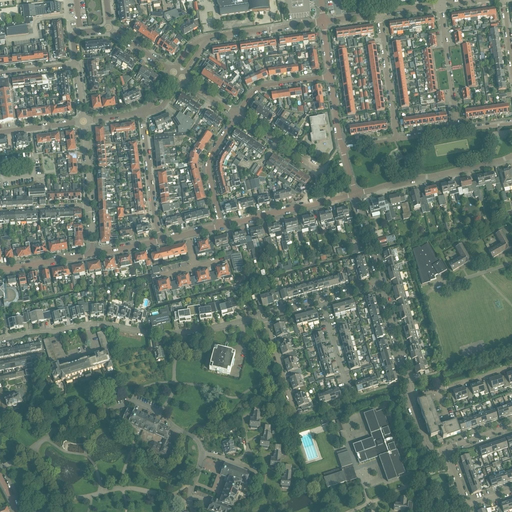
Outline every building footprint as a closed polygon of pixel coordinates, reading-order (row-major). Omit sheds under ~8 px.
[(216,0),(217,1),(217,2),(217,3),(216,7),(218,7),(219,8),(220,16),(246,13),(257,12),(270,11),(268,1),(270,1),(269,0),(216,0)] [(118,6),(119,11),(129,10),(129,6),(133,5),(135,5),(135,2),(119,4),(119,6),(118,6)] [(36,17),(41,17),(53,15),(60,14),(59,12),(58,4),(53,4),(34,6),(22,8),(20,9),(21,21),(29,20),(32,20),(32,18),(36,18),(36,17)] [(137,7),(138,12),(139,15),(139,16),(143,17),(143,16),(145,16),(144,13),(143,13),(143,11),(141,11),(139,6),(137,7)] [(179,18),(178,16),(176,10),(164,15),(164,20),(167,23),(179,18)] [(121,17),(120,17),(121,23),(126,22),(126,23),(131,23),(130,21),(134,21),(135,22),(136,20),(137,19),(139,16),(139,15),(137,15),(121,17)] [(31,24),(32,20),(29,20),(21,21),(3,23),(7,23),(8,29),(6,29),(7,37),(28,34),(28,28),(27,28),(27,25),(31,24)] [(135,27),(133,30),(139,33),(147,22),(145,21),(143,23),(141,25),(138,23),(139,22),(136,20),(135,22),(133,24),(136,26),(135,27)] [(187,25),(179,29),(184,36),(197,28),(193,21),(190,23),(189,21),(186,23),(187,25)] [(139,33),(144,37),(148,30),(145,28),(148,23),(147,22),(139,33)] [(144,37),(149,40),(157,28),(158,27),(156,25),(155,27),(153,29),(151,32),(148,30),(144,37)] [(157,28),(149,40),(154,43),(158,37),(159,36),(160,37),(164,32),(167,27),(166,26),(162,31),(161,32),(159,34),(156,32),(158,30),(159,29),(157,28)] [(343,38),(342,30),(336,31),(337,42),(340,42),(341,44),(340,44),(340,46),(338,46),(338,49),(344,49),(343,38)] [(161,39),(157,46),(162,49),(168,41),(169,39),(164,35),(162,39),(161,39)] [(286,47),(286,45),(285,38),(279,39),(279,42),(278,42),(279,48),(286,47)] [(162,49),(167,53),(172,46),(174,44),(175,41),(176,41),(174,39),(172,42),(171,42),(171,43),(168,41),(162,49)] [(105,41),(103,41),(105,52),(111,51),(110,50),(111,50),(111,47),(110,47),(110,43),(108,42),(106,43),(105,41)] [(174,44),(167,53),(172,56),(178,47),(175,45),(177,42),(175,41),(174,44)] [(247,50),(246,44),(240,45),(241,51),(244,51),(245,54),(246,60),(248,59),(247,53),(247,50)] [(231,53),(231,55),(232,62),(234,61),(233,55),(234,55),(234,52),(238,52),(238,48),(236,48),(236,45),(230,46),(231,53)] [(366,55),(369,54),(376,53),(375,46),(365,48),(366,55)] [(117,61),(122,54),(118,50),(115,54),(112,52),(110,56),(114,60),(114,59),(117,61)] [(122,65),(127,57),(122,54),(117,61),(119,63),(119,62),(122,64),(122,65)] [(127,68),(132,61),(132,60),(127,57),(122,65),(124,66),(127,68)] [(88,64),(87,64),(87,68),(96,67),(96,64),(96,61),(99,61),(102,61),(102,58),(99,58),(96,58),(95,58),(93,59),(87,59),(88,64)] [(211,61),(221,68),(220,64),(213,59),(211,61)] [(132,61),(127,68),(129,69),(132,71),(137,63),(132,60),(132,61)] [(205,63),(201,70),(204,72),(201,76),(205,78),(206,79),(212,71),(215,66),(209,62),(207,64),(205,63)] [(318,64),(305,66),(300,66),(300,72),(303,72),(303,68),(311,67),(312,71),(318,70),(318,64)] [(258,65),(257,66),(260,73),(262,79),(268,76),(265,70),(262,72),(261,69),(260,69),(258,65)] [(257,74),(254,75),(257,81),(262,79),(260,73),(257,66),(254,67),(256,71),(257,74)] [(140,76),(143,78),(148,71),(145,68),(144,69),(143,68),(142,70),(142,69),(141,71),(138,75),(136,79),(138,80),(140,76)] [(246,71),(246,70),(243,71),(245,77),(244,77),(245,79),(244,80),(246,86),(252,84),(246,71)] [(248,70),(246,71),(252,84),(257,81),(254,75),(251,77),(250,74),(248,70)] [(143,84),(146,85),(153,74),(151,73),(152,73),(148,71),(143,78),(146,80),(143,84)] [(206,79),(211,82),(216,75),(217,74),(214,72),(212,71),(206,79)] [(211,82),(216,85),(222,77),(225,72),(223,71),(223,72),(222,71),(221,74),(220,74),(219,75),(218,77),(216,75),(211,82)] [(216,85),(221,89),(226,80),(225,81),(222,80),(225,76),(224,76),(226,74),(225,73),(226,73),(225,72),(222,77),(216,85)] [(59,80),(59,81),(68,79),(68,76),(67,77),(67,74),(63,74),(53,75),(47,76),(48,86),(53,86),(53,85),(52,81),(55,81),(59,80)] [(144,87),(143,88),(144,89),(147,86),(147,87),(149,84),(152,86),(154,84),(156,82),(155,81),(156,80),(158,78),(157,77),(157,76),(155,75),(154,75),(153,74),(146,85),(144,87)] [(226,80),(221,89),(225,92),(226,91),(234,79),(237,75),(236,74),(232,78),(230,80),(229,82),(226,80)] [(226,91),(225,92),(227,93),(230,95),(231,94),(237,85),(234,83),(235,81),(238,77),(239,77),(238,75),(237,75),(234,79),(226,91)] [(49,93),(48,86),(47,76),(41,77),(42,84),(43,94),(49,93)] [(129,76),(122,77),(124,85),(127,82),(131,79),(129,76)] [(0,122),(10,121),(13,121),(13,120),(15,120),(15,115),(12,115),(9,91),(12,91),(11,80),(7,80),(0,81),(0,97),(0,100),(0,122)] [(231,94),(230,95),(232,96),(235,98),(237,96),(238,94),(240,96),(244,91),(238,88),(239,86),(240,83),(239,82),(237,85),(231,94)] [(313,88),(312,88),(313,94),(321,92),(321,87),(316,87),(316,84),(313,85),(313,88)] [(127,94),(125,88),(123,89),(124,92),(125,96),(122,97),(122,98),(123,101),(124,101),(125,105),(126,105),(129,104),(129,103),(131,103),(127,94)] [(109,89),(106,89),(106,93),(107,93),(108,95),(109,107),(111,107),(112,108),(114,108),(114,107),(115,106),(115,105),(117,105),(116,97),(113,97),(113,98),(110,98),(109,89)] [(132,92),(132,93),(133,93),(136,100),(138,100),(141,99),(140,98),(141,98),(140,94),(139,91),(138,91),(138,90),(135,92),(134,91),(132,92)] [(129,93),(127,94),(131,103),(132,102),(133,102),(136,101),(136,100),(133,93),(132,93),(129,94),(129,93)] [(182,105),(187,97),(182,94),(178,101),(182,105)] [(92,101),(93,104),(96,104),(96,103),(98,102),(100,102),(101,102),(101,99),(100,100),(99,97),(102,97),(102,95),(99,95),(99,96),(96,97),(92,98),(92,99),(91,99),(91,102),(92,101)] [(187,108),(192,101),(187,97),(182,105),(187,108)] [(256,102),(251,109),(256,112),(264,100),(262,99),(260,102),(260,101),(258,103),(256,102)] [(264,100),(256,112),(261,115),(265,108),(262,106),(266,100),(265,99),(264,100)] [(192,111),(197,104),(192,101),(187,108),(192,111)] [(65,105),(63,106),(63,107),(63,108),(66,108),(66,113),(71,113),(70,106),(71,106),(71,104),(70,104),(70,103),(65,104),(65,105)] [(197,104),(192,111),(187,118),(189,119),(193,113),(195,113),(197,114),(197,113),(198,114),(199,112),(202,107),(197,104)] [(59,114),(63,114),(64,114),(66,114),(66,113),(66,108),(63,108),(63,106),(63,105),(57,106),(58,109),(57,109),(58,114),(59,114)] [(261,115),(265,118),(270,111),(265,108),(261,115)] [(270,111),(265,118),(267,120),(267,121),(269,122),(270,121),(270,122),(273,117),(274,118),(275,116),(274,115),(275,115),(272,113),(275,110),(272,108),(271,109),(270,111)] [(203,118),(208,122),(213,114),(211,113),(211,112),(209,111),(208,111),(205,115),(204,114),(203,114),(201,116),(202,117),(203,118)] [(277,126),(282,129),(287,122),(282,119),(286,113),(283,111),(279,117),(281,119),(277,126)] [(178,128),(178,134),(189,133),(195,123),(192,121),(189,119),(187,118),(179,113),(176,118),(181,126),(178,128)] [(213,114),(208,122),(213,125),(217,118),(216,116),(216,115),(214,114),(213,115),(213,114)] [(168,115),(161,118),(164,125),(167,124),(168,126),(172,124),(171,121),(168,115)] [(325,116),(317,117),(309,118),(312,134),(310,135),(311,143),(327,140),(326,132),(320,133),(319,127),(326,126),(325,116)] [(161,118),(154,121),(155,123),(157,128),(161,126),(163,130),(166,129),(164,125),(161,118)] [(217,118),(213,125),(217,128),(222,121),(217,118)] [(299,124),(291,136),(296,139),(299,135),(299,136),(301,136),(302,134),(301,133),(301,132),(299,131),(305,122),(304,121),(302,120),(299,124)] [(282,129),(286,133),(291,125),(287,122),(282,129)] [(286,133),(291,136),(299,124),(298,123),(296,125),(295,125),(293,127),(291,125),(286,133)] [(236,141),(237,140),(241,133),(240,133),(240,132),(237,130),(232,137),(235,139),(236,141)] [(203,136),(209,140),(212,136),(205,132),(204,134),(199,131),(198,133),(203,136)] [(154,136),(154,142),(169,141),(168,138),(187,136),(188,133),(189,133),(178,134),(154,137),(154,136)] [(187,136),(186,137),(204,148),(207,144),(198,139),(197,141),(190,136),(190,135),(188,133),(187,136)] [(198,139),(207,144),(209,140),(203,136),(198,133),(197,135),(200,137),(198,139)] [(239,142),(239,143),(241,144),(241,143),(242,143),(246,137),(244,136),(245,135),(242,133),(241,133),(237,140),(239,142)] [(26,134),(21,135),(22,147),(26,146),(26,147),(28,146),(28,143),(31,143),(30,138),(27,139),(26,134)] [(13,141),(13,144),(16,144),(16,148),(19,148),(19,147),(22,147),(21,135),(15,136),(15,140),(13,141)] [(185,139),(186,137),(187,136),(168,138),(169,141),(154,142),(155,149),(163,148),(180,146),(185,139)] [(195,148),(201,152),(204,148),(186,137),(185,139),(188,141),(190,139),(193,141),(192,143),(196,146),(195,148)] [(244,145),(247,147),(252,139),(248,137),(248,138),(246,137),(242,143),(242,144),(241,144),(241,145),(240,146),(242,147),(243,145),(244,145)] [(249,149),(251,151),(256,143),(254,142),(255,141),(252,139),(247,147),(249,149)] [(228,141),(226,144),(227,145),(226,147),(232,151),(235,146),(228,141)] [(254,152),(256,153),(261,147),(262,146),(258,144),(258,145),(256,143),(251,151),(253,152),(254,152)] [(190,155),(189,160),(197,161),(198,157),(185,148),(185,149),(183,147),(181,150),(190,155)] [(186,147),(185,148),(198,157),(201,152),(195,148),(193,151),(186,147)] [(223,149),(221,151),(228,156),(231,152),(225,147),(224,149),(223,149)] [(256,153),(256,154),(254,157),(257,158),(259,155),(261,157),(262,156),(264,154),(263,154),(266,149),(263,147),(262,148),(261,147),(256,153)] [(228,156),(221,151),(219,154),(220,155),(219,157),(225,161),(228,156)] [(274,166),(279,159),(274,155),(269,162),(268,162),(266,165),(272,169),(274,166)] [(217,163),(216,165),(223,166),(225,162),(219,157),(218,157),(218,160),(217,159),(216,163),(217,163)] [(274,166),(279,169),(284,162),(279,159),(274,166)] [(178,165),(179,169),(197,165),(197,161),(189,160),(189,164),(183,165),(183,164),(178,165)] [(279,169),(278,171),(282,174),(283,172),(284,173),(289,166),(284,162),(279,169)] [(289,166),(284,173),(289,176),(294,169),(289,166)] [(260,167),(255,175),(258,178),(262,173),(264,170),(260,167)] [(289,176),(294,180),(299,173),(294,169),(289,176)] [(509,188),(505,171),(502,171),(502,172),(500,173),(500,175),(500,176),(502,181),(504,189),(509,188)] [(294,180),(300,183),(304,176),(299,173),(294,180)] [(483,176),(485,186),(486,190),(492,189),(490,184),(495,183),(493,173),(483,176)] [(304,176),(300,183),(295,191),(300,195),(302,192),(299,189),(302,185),(305,187),(307,183),(308,183),(310,180),(304,176)] [(483,176),(476,177),(479,187),(485,186),(483,176)] [(458,190),(458,192),(459,196),(474,192),(475,198),(478,197),(476,187),(473,188),(472,185),(471,185),(470,179),(460,181),(461,188),(457,189),(458,190)] [(250,181),(252,190),(260,188),(259,183),(258,180),(250,181)] [(270,182),(268,183),(269,186),(269,187),(269,189),(270,192),(271,195),(273,194),(275,202),(280,201),(279,193),(277,187),(275,187),(276,190),(275,190),(272,191),(270,182)] [(453,183),(447,184),(449,193),(450,196),(455,195),(455,193),(458,192),(458,190),(455,190),(453,183)] [(449,193),(447,184),(441,186),(442,193),(446,193),(447,194),(449,193)] [(29,191),(29,198),(35,198),(36,202),(35,202),(35,203),(40,203),(40,206),(46,205),(45,191),(45,186),(40,185),(36,186),(36,191),(29,191)] [(279,186),(277,187),(280,201),(286,199),(284,192),(281,192),(280,189),(279,186)] [(284,186),(283,186),(283,189),(284,192),(286,199),(292,198),(291,196),(294,195),(297,194),(295,192),(293,193),(293,191),(292,190),(290,191),(290,190),(290,191),(289,189),(288,188),(286,188),(285,186),(284,186)] [(422,195),(423,199),(424,205),(427,204),(433,202),(429,188),(427,189),(424,189),(423,190),(424,194),(422,195)] [(263,190),(261,190),(261,191),(264,205),(270,203),(268,196),(271,195),(270,192),(264,193),(263,190)] [(416,191),(410,193),(410,196),(413,207),(421,206),(423,214),(426,213),(424,205),(423,199),(418,200),(417,194),(416,191)] [(196,196),(191,197),(185,198),(183,199),(183,204),(188,203),(188,200),(196,198),(197,201),(205,199),(204,194),(196,196)] [(247,194),(245,195),(248,208),(250,208),(253,208),(253,207),(252,199),(248,200),(247,194)] [(390,203),(387,203),(391,220),(395,219),(394,214),(392,209),(401,207),(400,203),(405,202),(403,194),(397,196),(395,196),(389,198),(390,201),(390,203)] [(29,198),(27,199),(28,206),(33,206),(33,203),(35,203),(35,202),(36,202),(35,198),(29,198)] [(380,212),(380,213),(389,211),(387,201),(386,201),(387,202),(384,203),(383,199),(377,201),(377,200),(377,201),(380,212)] [(369,205),(371,214),(380,212),(377,201),(376,201),(376,200),(373,201),(371,202),(372,204),(369,205)] [(205,201),(199,202),(203,219),(209,218),(207,210),(204,211),(202,205),(206,204),(205,201)] [(236,201),(229,202),(231,212),(237,211),(237,210),(239,209),(238,204),(236,204),(236,201)] [(229,202),(223,204),(224,206),(221,207),(222,212),(225,211),(226,214),(231,212),(229,202)] [(408,203),(401,205),(403,215),(402,216),(403,221),(411,218),(408,203)] [(166,213),(169,212),(172,211),(179,210),(178,204),(166,205),(162,206),(162,208),(163,208),(164,209),(163,211),(163,213),(166,213)] [(344,208),(341,209),(344,220),(345,224),(347,223),(346,220),(352,218),(351,210),(348,211),(347,208),(346,208),(346,207),(344,208)] [(338,219),(335,219),(336,222),(338,221),(344,220),(341,209),(336,210),(338,219)] [(78,210),(69,210),(70,218),(73,218),(73,221),(75,221),(75,219),(75,214),(78,214),(78,210)] [(191,211),(189,212),(191,222),(194,221),(197,220),(196,213),(195,210),(191,211)] [(172,211),(169,212),(172,227),(178,225),(178,223),(182,222),(181,217),(176,218),(174,218),(172,211)] [(327,212),(324,213),(328,227),(330,227),(329,224),(334,222),(334,220),(332,220),(330,212),(329,212),(329,211),(327,212)] [(169,212),(166,213),(168,220),(162,221),(163,226),(166,225),(166,228),(172,227),(169,212)] [(181,213),(181,214),(183,220),(185,219),(185,223),(191,222),(189,212),(181,214),(181,213)] [(324,213),(319,214),(321,223),(321,226),(325,225),(326,230),(328,230),(328,227),(324,213)] [(139,216),(140,220),(143,234),(149,232),(147,225),(144,225),(142,219),(145,219),(145,216),(139,216)] [(313,216),(307,217),(311,231),(313,231),(312,228),(316,227),(313,216)] [(307,217),(302,218),(302,221),(300,221),(303,230),(308,229),(309,232),(311,231),(307,217)] [(290,221),(293,232),(296,231),(296,233),(298,232),(300,239),(303,238),(301,230),(298,231),(296,220),(293,220),(292,220),(291,220),(290,221)] [(290,221),(284,222),(286,231),(284,231),(286,242),(289,242),(287,233),(293,232),(290,221)] [(278,224),(273,225),(275,235),(276,237),(276,239),(282,237),(283,243),(282,243),(284,252),(288,251),(286,242),(284,231),(280,232),(279,226),(278,224)] [(256,229),(255,229),(258,239),(264,238),(261,228),(258,229),(258,228),(256,229)] [(258,239),(255,229),(250,231),(252,240),(258,239)] [(499,233),(499,231),(495,234),(501,244),(488,251),(492,259),(498,255),(497,254),(504,250),(505,252),(511,248),(501,232),(499,233)] [(244,232),(238,233),(241,246),(246,245),(246,243),(244,232)] [(241,246),(238,233),(237,233),(235,234),(232,235),(235,247),(241,246)] [(220,238),(222,245),(222,247),(228,246),(227,243),(228,243),(227,240),(226,236),(220,238)] [(386,237),(377,240),(379,247),(387,244),(386,237)] [(34,238),(29,239),(30,243),(30,244),(33,243),(33,247),(34,255),(36,255),(37,256),(40,255),(38,242),(35,242),(34,238)] [(41,241),(38,242),(40,255),(44,254),(46,253),(43,238),(41,239),(41,241)] [(56,252),(55,243),(54,243),(54,240),(50,241),(50,238),(48,238),(50,250),(51,253),(53,252),(54,253),(56,252)] [(205,240),(202,241),(205,254),(214,252),(212,244),(209,245),(208,241),(206,241),(205,240)] [(205,254),(202,241),(199,242),(199,243),(197,243),(198,247),(195,248),(197,256),(205,254)] [(187,254),(185,244),(160,250),(159,250),(153,251),(154,255),(152,255),(151,252),(153,262),(187,254)] [(412,250),(419,271),(418,271),(422,285),(430,283),(430,281),(435,280),(434,277),(437,275),(438,276),(447,271),(441,261),(439,263),(429,246),(428,244),(421,248),(422,248),(420,249),(419,248),(412,250)] [(24,257),(23,249),(19,250),(18,245),(12,246),(13,251),(16,250),(18,258),(20,257),(20,258),(21,258),(23,258),(23,257),(23,258),(24,257)] [(448,265),(453,272),(458,269),(457,267),(464,263),(465,265),(471,261),(461,245),(460,246),(459,245),(455,247),(461,258),(448,265)] [(8,247),(3,248),(3,253),(5,252),(6,258),(8,258),(8,260),(10,260),(11,260),(12,259),(13,259),(11,251),(8,251),(8,247)] [(388,252),(383,254),(383,255),(383,256),(383,258),(384,258),(385,260),(387,259),(389,265),(396,263),(394,257),(397,256),(396,250),(391,252),(390,251),(388,252)] [(141,254),(140,254),(142,262),(145,261),(146,261),(147,267),(151,266),(150,261),(148,262),(146,253),(143,254),(141,254)] [(135,265),(134,265),(135,269),(140,268),(139,265),(142,264),(142,262),(140,254),(139,255),(139,254),(137,255),(134,256),(135,261),(134,261),(135,265)] [(233,255),(227,256),(228,260),(231,260),(234,270),(243,268),(240,256),(236,257),(236,254),(233,255)] [(124,258),(126,267),(129,267),(129,266),(129,265),(130,265),(130,267),(131,277),(136,276),(135,269),(134,265),(132,265),(130,257),(128,257),(127,256),(125,257),(125,258),(124,258)] [(119,264),(118,264),(119,270),(120,270),(121,270),(120,271),(120,272),(121,272),(121,273),(127,272),(126,267),(124,258),(123,257),(121,258),(118,259),(119,264)] [(352,266),(355,265),(365,262),(364,258),(364,257),(362,257),(353,260),(354,263),(351,264),(352,266)] [(111,270),(109,261),(108,261),(108,260),(106,260),(106,261),(105,261),(105,263),(103,263),(104,264),(102,264),(103,274),(104,278),(107,277),(106,276),(108,276),(107,271),(108,271),(107,270),(111,270)] [(110,260),(109,261),(111,270),(114,269),(115,274),(119,274),(117,265),(115,266),(114,260),(112,260),(110,260)] [(96,263),(93,263),(95,274),(101,273),(101,274),(103,274),(102,264),(100,265),(99,262),(98,262),(96,262),(96,263)] [(389,275),(399,272),(398,273),(396,263),(389,265),(390,269),(387,269),(388,272),(387,273),(388,274),(389,275)] [(222,267),(221,267),(223,277),(224,280),(224,277),(228,276),(229,279),(232,279),(230,269),(228,269),(227,265),(225,266),(225,265),(222,266),(222,267)] [(216,272),(212,273),(214,282),(218,281),(218,279),(223,277),(221,267),(220,267),(219,266),(217,267),(217,268),(215,268),(216,272)] [(356,270),(357,276),(367,273),(366,269),(367,269),(367,267),(356,270)] [(202,271),(201,271),(204,284),(214,282),(212,273),(209,274),(208,270),(206,270),(205,270),(203,270),(202,271)] [(49,271),(47,271),(45,271),(45,272),(42,273),(44,286),(51,285),(50,280),(50,277),(49,277),(48,272),(49,272),(49,271)] [(196,277),(193,278),(195,286),(204,284),(201,271),(201,272),(200,271),(197,272),(195,273),(196,277)] [(393,281),(394,284),(402,282),(399,272),(389,275),(389,276),(388,276),(389,278),(390,279),(390,281),(393,281)] [(367,273),(357,276),(359,281),(368,278),(369,278),(369,277),(367,273)] [(183,276),(182,276),(185,287),(190,285),(191,287),(195,286),(193,278),(189,279),(188,275),(186,275),(186,274),(183,275),(183,276)] [(346,274),(338,277),(340,285),(345,284),(345,285),(349,284),(346,274)] [(22,276),(18,277),(21,292),(24,292),(23,288),(27,287),(25,276),(23,276),(23,275),(22,276)] [(177,282),(173,283),(175,291),(179,290),(179,288),(185,287),(182,276),(181,276),(178,276),(178,277),(176,278),(177,282)] [(7,279),(8,280),(9,285),(17,284),(16,284),(15,278),(15,277),(7,279)] [(322,279),(322,281),(325,292),(328,291),(327,288),(330,288),(327,279),(327,277),(322,279)] [(332,278),(327,279),(330,288),(332,287),(333,290),(336,289),(332,278)] [(163,281),(165,291),(171,290),(171,292),(175,291),(173,283),(170,283),(169,279),(167,280),(166,279),(164,280),(163,281)] [(0,300),(2,300),(3,308),(9,308),(23,304),(23,302),(17,302),(19,299),(18,295),(16,291),(12,289),(9,289),(9,285),(8,280),(6,281),(6,280),(5,280),(4,280),(3,281),(2,281),(0,281),(0,300)] [(158,282),(156,282),(157,286),(154,287),(156,297),(161,295),(161,292),(165,291),(163,281),(162,281),(161,280),(159,281),(158,282)] [(316,280),(311,282),(315,295),(317,294),(316,291),(319,291),(317,282),(316,280)] [(322,281),(317,282),(319,291),(322,290),(323,293),(325,292),(322,281)] [(306,283),(306,285),(309,293),(311,293),(312,296),(315,295),(311,282),(306,283)] [(394,295),(405,292),(402,282),(394,284),(395,288),(393,289),(393,292),(393,294),(394,295)] [(295,286),(296,288),(298,296),(301,296),(302,298),(304,298),(301,286),(301,285),(295,286)] [(285,291),(288,299),(290,298),(291,301),(294,301),(291,289),(285,291)] [(271,294),(266,296),(268,306),(274,304),(273,302),(278,301),(276,294),(275,294),(274,291),(270,292),(271,294)] [(280,292),(276,294),(278,301),(282,300),(282,301),(288,299),(285,291),(280,292)] [(398,300),(399,304),(407,302),(405,292),(394,295),(394,296),(394,298),(395,298),(396,301),(398,300)] [(268,306),(266,296),(260,297),(259,294),(254,295),(256,302),(257,301),(259,306),(262,305),(263,307),(268,306)] [(362,305),(365,304),(375,301),(374,297),(375,297),(374,296),(373,296),(365,298),(366,301),(361,303),(362,305)] [(228,304),(225,305),(228,316),(228,315),(227,313),(230,313),(230,315),(233,314),(232,309),(236,307),(234,298),(228,300),(228,304)] [(78,305),(76,306),(76,307),(79,320),(82,318),(85,317),(84,312),(87,311),(86,304),(85,304),(84,302),(78,303),(78,305)] [(219,302),(214,304),(216,313),(220,312),(222,317),(225,316),(224,314),(227,313),(227,315),(227,316),(228,316),(225,305),(221,306),(219,302)] [(400,308),(398,309),(399,311),(398,312),(399,314),(400,314),(400,315),(410,312),(408,306),(410,305),(410,302),(408,303),(407,302),(399,304),(400,308)] [(93,303),(86,304),(87,311),(91,311),(91,316),(91,317),(94,317),(97,317),(97,318),(97,306),(93,306),(93,303)] [(100,306),(97,306),(97,318),(97,317),(100,316),(104,316),(103,316),(103,310),(106,310),(106,303),(100,303),(100,306)] [(208,309),(204,309),(206,320),(206,318),(208,317),(209,320),(212,319),(211,314),(216,313),(214,304),(208,305),(208,309)] [(68,307),(67,308),(68,315),(71,314),(72,320),(76,319),(79,320),(76,307),(75,307),(74,306),(73,307),(73,305),(68,306),(68,307)] [(117,313),(121,314),(122,309),(123,306),(117,305),(116,308),(109,307),(110,307),(108,316),(107,316),(110,317),(111,318),(112,318),(113,318),(113,317),(116,318),(117,313)] [(129,316),(133,317),(134,312),(135,309),(129,308),(128,306),(127,306),(125,305),(124,306),(123,306),(122,309),(121,314),(120,318),(119,319),(123,319),(123,320),(123,321),(124,321),(125,321),(125,320),(129,321),(129,320),(128,320),(129,316)] [(199,306),(193,307),(195,316),(199,315),(200,321),(203,321),(203,318),(205,318),(206,320),(205,320),(206,320),(204,309),(201,310),(199,306)] [(367,309),(368,314),(378,311),(377,307),(377,306),(367,309)] [(187,312),(184,312),(185,323),(186,323),(185,323),(185,321),(188,320),(188,323),(191,322),(190,317),(195,316),(193,307),(187,308),(187,312)] [(62,312),(58,313),(61,324),(63,322),(67,321),(65,316),(68,315),(67,308),(61,309),(62,312)] [(183,308),(172,310),(174,322),(179,321),(179,324),(182,323),(182,321),(185,321),(185,323),(184,312),(183,308)] [(50,319),(53,318),(54,324),(57,323),(60,324),(61,324),(58,313),(55,313),(54,310),(48,312),(49,313),(49,315),(50,319)] [(133,317),(132,321),(135,322),(135,323),(135,324),(136,324),(137,324),(137,323),(138,323),(141,323),(142,318),(145,319),(147,312),(141,310),(140,313),(134,312),(133,317)] [(44,321),(43,316),(43,314),(42,311),(30,314),(29,311),(27,312),(29,321),(31,321),(32,323),(31,323),(31,324),(44,321)] [(316,311),(310,313),(313,323),(319,322),(316,311)] [(404,320),(405,324),(415,321),(413,321),(410,312),(400,315),(399,316),(400,318),(401,318),(401,321),(404,320)] [(310,313),(305,314),(307,323),(308,325),(313,323),(310,313)] [(23,317),(15,319),(16,328),(19,328),(23,327),(22,324),(28,323),(26,314),(23,314),(23,317)] [(150,318),(152,327),(157,326),(157,325),(166,323),(170,322),(169,319),(168,314),(150,318)] [(369,319),(371,324),(381,322),(380,318),(380,316),(369,319)] [(16,328),(15,319),(6,321),(5,318),(2,319),(4,328),(10,327),(10,330),(14,329),(16,328)] [(273,327),(275,332),(285,329),(284,324),(286,323),(285,320),(275,323),(276,326),(273,327)] [(405,334),(416,331),(414,326),(416,325),(415,321),(405,324),(406,328),(403,328),(404,331),(404,332),(404,334),(405,334)] [(338,329),(340,334),(348,332),(350,331),(348,326),(338,329)] [(372,330),(374,335),(384,332),(383,328),(383,327),(372,330)] [(279,337),(280,340),(291,337),(289,334),(287,335),(285,329),(275,332),(277,338),(279,337)] [(409,340),(410,343),(418,341),(416,331),(405,334),(405,335),(405,337),(406,338),(407,340),(409,340)] [(374,335),(376,342),(380,340),(380,342),(386,340),(385,336),(384,332),(374,335)] [(279,344),(281,350),(291,347),(289,341),(292,340),(291,337),(280,340),(281,343),(279,344)] [(380,340),(376,342),(377,348),(387,346),(386,342),(387,342),(386,340),(380,342),(380,340)] [(410,354),(421,351),(419,346),(422,345),(421,341),(418,341),(410,343),(411,347),(409,348),(409,351),(409,353),(410,354)] [(162,347),(159,348),(159,350),(154,351),(156,360),(164,358),(162,347)] [(285,355),(286,358),(296,355),(295,351),(292,352),(291,347),(281,350),(282,355),(285,355)] [(215,349),(209,370),(229,376),(235,354),(215,349)] [(380,357),(380,359),(390,356),(389,352),(390,352),(389,351),(380,353),(381,357),(380,357)] [(414,359),(416,363),(426,360),(424,355),(422,355),(421,351),(410,354),(410,355),(410,357),(411,357),(412,360),(414,359)] [(105,366),(107,370),(112,368),(107,352),(102,354),(102,356),(99,357),(99,355),(95,356),(96,358),(89,360),(64,368),(62,363),(52,366),(54,371),(51,372),(54,380),(55,383),(61,381),(62,382),(63,381),(63,379),(65,379),(65,380),(65,381),(65,380),(66,383),(72,381),(72,380),(84,376),(85,377),(91,375),(90,371),(92,370),(105,366)] [(346,355),(347,360),(358,357),(356,352),(354,352),(346,355)] [(41,355),(36,357),(37,364),(40,364),(41,368),(46,367),(45,362),(43,362),(41,355)] [(284,361),(286,367),(296,364),(294,359),(297,358),(296,355),(286,358),(286,361),(284,361)] [(347,360),(349,365),(359,362),(358,357),(347,360)] [(319,363),(321,368),(331,365),(329,360),(321,362),(319,363)] [(426,360),(416,363),(417,367),(414,368),(415,370),(414,371),(415,373),(416,373),(416,374),(419,373),(420,373),(421,373),(422,372),(424,372),(425,374),(429,372),(429,370),(425,371),(424,367),(427,366),(426,360)] [(383,368),(383,369),(393,367),(392,363),(392,362),(392,361),(383,364),(384,367),(383,368)] [(359,362),(349,365),(350,371),(361,368),(359,362)] [(290,372),(291,375),(301,372),(300,369),(298,369),(296,364),(286,367),(288,373),(290,372)] [(322,373),(324,372),(332,370),(331,365),(321,368),(322,373)] [(0,376),(0,382),(3,382),(2,380),(16,378),(23,377),(26,377),(27,377),(32,376),(33,376),(33,375),(36,375),(36,374),(35,370),(33,370),(32,370),(28,371),(27,371),(25,372),(25,370),(22,371),(22,372),(19,373),(17,373),(16,373),(12,374),(11,374),(6,375),(2,376),(0,376)] [(289,379),(291,385),(301,381),(300,376),(302,375),(301,372),(291,375),(292,378),(289,379)] [(385,378),(386,380),(396,377),(395,373),(395,372),(386,374),(387,378),(385,378)] [(500,376),(495,378),(498,388),(503,386),(504,389),(507,388),(504,378),(501,379),(500,376)] [(370,377),(365,379),(368,389),(373,387),(370,379),(370,377)] [(376,377),(370,379),(373,387),(378,386),(376,377)] [(490,382),(487,383),(490,393),(499,390),(498,388),(495,378),(489,380),(489,381),(490,382)] [(365,379),(359,380),(363,391),(368,389),(365,379)] [(363,391),(359,380),(354,382),(357,392),(363,391)] [(295,390),(296,393),(307,389),(306,386),(303,387),(301,381),(291,385),(293,390),(295,390)] [(481,382),(476,384),(479,394),(484,392),(485,395),(489,394),(485,384),(482,385),(481,382)] [(471,389),(468,390),(471,399),(475,398),(474,396),(479,394),(476,384),(470,386),(471,389)] [(464,388),(459,390),(462,400),(467,398),(468,401),(468,400),(470,407),(472,406),(473,406),(471,399),(468,390),(465,391),(465,389),(464,388)] [(295,396),(297,402),(307,399),(305,393),(308,393),(307,389),(296,393),(297,396),(295,396)] [(338,389),(333,391),(336,399),(341,398),(338,389)] [(462,400),(459,390),(453,392),(454,394),(451,395),(454,405),(457,404),(457,402),(462,400)] [(5,396),(6,400),(5,400),(7,407),(12,406),(14,407),(16,407),(17,405),(17,404),(21,403),(19,396),(18,396),(17,393),(5,396)] [(325,403),(323,394),(317,396),(320,404),(325,403)] [(419,402),(420,405),(419,405),(422,413),(423,413),(425,419),(424,419),(427,428),(428,427),(430,433),(429,433),(430,438),(437,436),(438,440),(442,438),(442,439),(450,437),(449,436),(456,434),(456,435),(460,433),(456,422),(456,421),(441,426),(442,428),(439,429),(428,398),(419,402)] [(307,399),(297,402),(298,408),(301,407),(302,410),(303,410),(304,412),(308,411),(307,408),(312,407),(311,403),(308,404),(307,399)] [(259,420),(259,413),(260,413),(260,407),(255,406),(254,412),(255,412),(255,413),(254,413),(253,419),(251,419),(250,427),(251,427),(250,429),(257,430),(257,427),(258,428),(259,420)] [(506,406),(501,408),(504,418),(509,416),(506,406)] [(504,418),(501,408),(496,410),(499,419),(504,418)] [(128,410),(123,420),(130,423),(129,424),(154,436),(154,435),(164,439),(162,444),(160,443),(159,445),(154,442),(150,444),(148,447),(150,451),(166,459),(173,443),(170,442),(173,436),(172,433),(169,431),(170,429),(159,424),(160,423),(135,411),(134,413),(128,410)] [(372,439),(353,446),(359,464),(379,457),(379,459),(387,482),(397,479),(396,477),(398,476),(405,473),(397,450),(396,451),(393,444),(392,439),(390,435),(388,428),(389,428),(383,410),(376,413),(374,414),(373,411),(371,412),(365,414),(363,415),(371,437),(372,439)] [(494,411),(489,412),(492,422),(498,420),(494,411)] [(489,412),(484,414),(487,424),(492,422),(489,412)] [(484,414),(479,416),(482,425),(487,424),(484,414)] [(479,416),(474,418),(477,427),(482,425),(479,416)] [(321,423),(322,426),(326,425),(326,423),(339,419),(338,417),(327,421),(321,423)] [(474,418),(469,420),(472,429),(477,427),(474,418)] [(469,420),(463,421),(467,431),(472,429),(469,420)] [(467,431),(463,421),(458,423),(461,433),(467,431)] [(270,432),(270,427),(265,426),(264,432),(265,432),(265,433),(264,433),(263,439),(261,439),(260,446),(261,446),(261,449),(267,450),(268,447),(269,447),(269,440),(270,433),(269,433),(269,432),(270,432)] [(505,440),(499,442),(502,450),(508,448),(505,440)] [(232,442),(223,444),(226,455),(235,452),(232,442)] [(499,442),(494,443),(497,452),(502,450),(499,442)] [(494,443),(489,445),(492,454),(497,452),(494,443)] [(489,445),(484,447),(487,456),(492,454),(489,445)] [(276,452),(276,453),(275,452),(274,459),(271,459),(270,466),(271,466),(271,469),(278,469),(278,467),(279,467),(280,460),(279,459),(280,453),(280,452),(281,447),(275,446),(275,452),(276,452)] [(487,456),(484,447),(479,449),(482,457),(487,456)] [(336,453),(341,467),(352,463),(347,449),(336,453)] [(459,459),(461,464),(470,461),(468,455),(459,459)] [(461,464),(463,469),(472,466),(470,461),(461,464)] [(352,463),(341,467),(341,469),(323,475),(325,478),(323,479),(327,489),(328,489),(328,488),(345,483),(346,483),(346,482),(357,479),(352,463)] [(220,503),(213,501),(209,511),(212,511),(230,511),(232,508),(241,483),(245,485),(246,482),(250,483),(252,478),(248,477),(250,473),(225,464),(224,468),(221,467),(219,471),(222,472),(221,476),(225,477),(223,481),(224,481),(228,483),(224,493),(221,492),(220,495),(223,496),(220,503)] [(286,472),(285,472),(284,479),(282,478),(281,486),(282,486),(282,489),(288,489),(288,487),(289,487),(290,479),(290,473),(290,472),(291,472),(291,466),(286,466),(285,471),(286,471),(286,472)] [(463,469),(464,474),(474,471),(472,466),(463,469)] [(464,474),(466,479),(476,476),(474,471),(464,474)] [(504,472),(499,474),(499,475),(503,485),(508,483),(504,474),(504,472)] [(499,475),(494,477),(497,486),(503,485),(499,475)] [(466,479),(468,484),(477,481),(476,476),(466,479)] [(497,486),(494,477),(489,479),(492,488),(497,486)] [(468,484),(470,490),(479,486),(477,481),(468,484)] [(479,486),(470,490),(472,495),(481,492),(479,486)] [(394,504),(393,511),(401,511),(400,511),(405,511),(406,510),(412,510),(413,503),(408,502),(407,508),(406,508),(406,505),(406,498),(401,498),(400,504),(394,504)] [(506,511),(509,511),(506,503),(500,504),(502,511),(506,511)]
